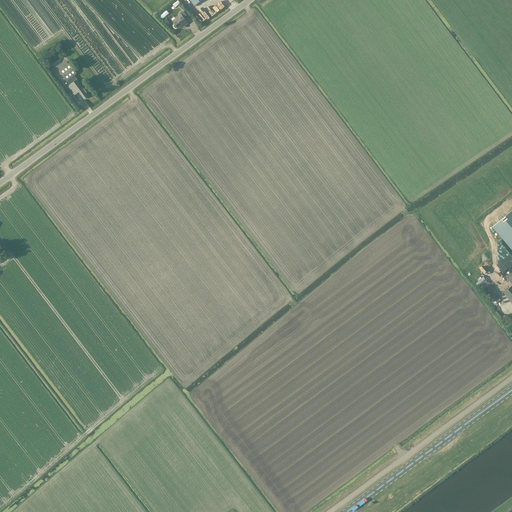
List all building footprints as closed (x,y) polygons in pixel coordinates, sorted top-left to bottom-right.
[(166,10),(159,16),(162,20),(168,13),(166,10)] [(180,14),(180,15),(172,21),(174,25),(173,27),(175,28),(176,29),(177,28),(182,24),(184,26),(187,23),(184,19),(187,17),(183,11),(180,14)] [(74,96),(78,92),(83,99),(89,95),(77,79),(74,76),(76,74),(69,63),(68,64),(65,61),(57,67),(59,71),(69,85),(67,86),(74,96)] [(511,210),(493,226),(511,249),(511,270),(505,277),(511,284),(503,293),(511,303),(511,210)] [(483,282),(478,287),(494,305),(499,300),(483,282)]
